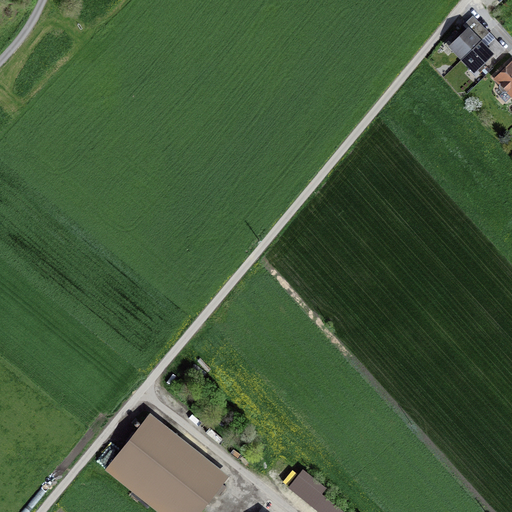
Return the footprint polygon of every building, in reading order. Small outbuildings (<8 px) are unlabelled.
[(454,50),(462,58),(480,41),(472,33),(481,25),(473,16),(464,25),(467,28),(452,43),(456,48),(454,50)] [(480,41),(462,58),(470,67),(472,65),(477,70),(492,54),(496,58),(505,49),(496,40),(487,49),(480,41)] [(511,63),(496,78),(501,83),(499,84),(499,88),(503,92),(507,92),(508,90),(511,94),(511,63)] [(144,420),(106,469),(160,511),(199,511),(222,483),(144,420)] [(303,469),(289,486),(320,511),(344,511),(321,493),(326,487),(303,469)]
